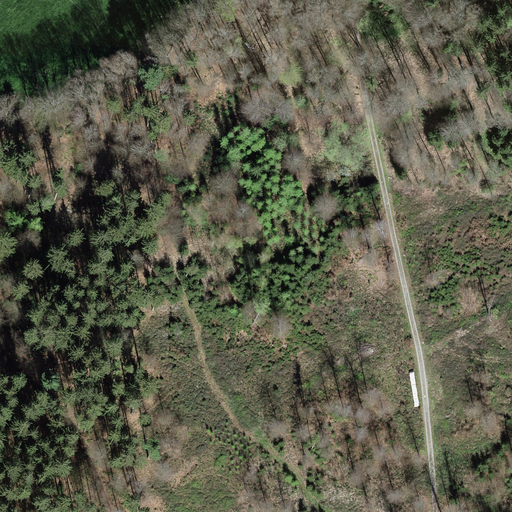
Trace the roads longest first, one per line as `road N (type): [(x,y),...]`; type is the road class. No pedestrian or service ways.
road 1 (track): [(351,0),(426,413),(434,511)]
road 2 (track): [(0,142),(54,94),(224,0)]
road 3 (track): [(109,511),(85,449),(45,394),(0,352)]
road 4 (track): [(408,0),(477,64),(511,118)]
